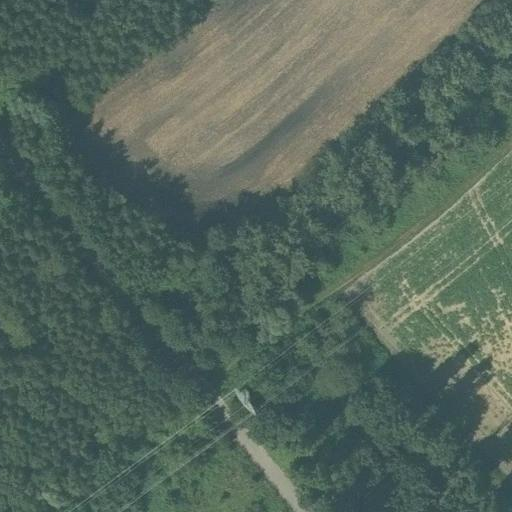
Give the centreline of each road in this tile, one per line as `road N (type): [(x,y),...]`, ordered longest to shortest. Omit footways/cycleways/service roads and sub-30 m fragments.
road 1 (track): [(0,147),(303,511)]
road 2 (track): [(207,393),(511,131)]
road 3 (track): [(92,0),(83,34),(62,57),(0,85)]
